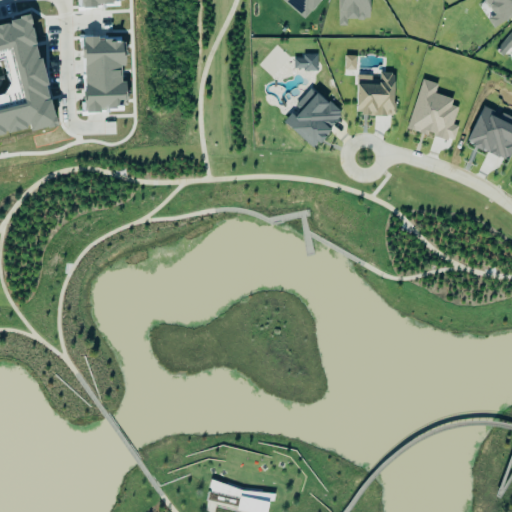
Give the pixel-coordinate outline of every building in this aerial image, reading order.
[(279,0),(302,20),(319,0),(279,0)] [(367,19),(367,0),(335,0),(337,27),(345,26),(345,20),(367,19)] [(511,0),(482,0),(492,15),(486,19),(491,29),(511,15),(511,0)] [(0,25),(0,133),(24,129),(24,131),(48,126),(26,15),(3,19),(4,25),(0,25)] [(511,30),(494,50),(501,56),(509,48),(511,50),(511,30)] [(81,113),(97,113),(97,107),(120,107),(119,37),(80,38),(81,113)] [(354,116),(391,116),(392,74),(377,74),(377,78),(354,77),(354,116)] [(405,130),(452,143),(456,127),(451,126),(456,108),(449,106),(451,99),(433,95),(436,85),(419,80),(405,130)] [(341,115),(311,87),(293,106),(296,109),(281,124),(309,150),(341,115)] [(489,118),(492,112),(479,107),(464,144),(505,161),(511,145),(511,123),(511,126),(489,118)] [(208,480),(239,492),(273,495),(272,502),(266,502),(264,511),(234,511),(234,508),(203,501),(208,480)]
